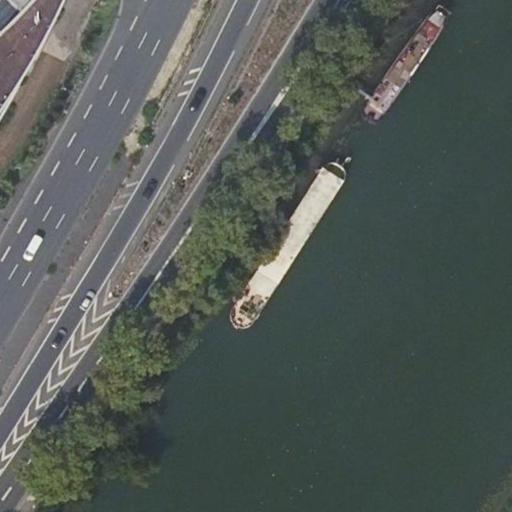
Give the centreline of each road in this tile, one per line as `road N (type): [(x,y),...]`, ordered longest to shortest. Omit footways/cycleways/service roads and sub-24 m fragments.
road 1 (motorway): [(0,429),(185,125),(249,0)]
road 2 (primary): [(0,500),(243,163)]
road 3 (primary): [(170,0),(0,309)]
road 4 (primary): [(243,163),(361,0)]
road 5 (motorway): [(243,163),(243,134),(324,0)]
